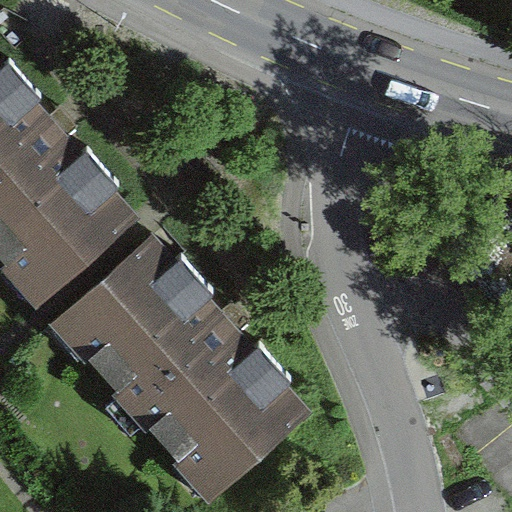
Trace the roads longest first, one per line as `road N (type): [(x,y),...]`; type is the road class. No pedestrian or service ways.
road 1 (residential): [(419,511),(398,416),(340,248),(335,196),(373,69)]
road 2 (secondary): [(213,0),(373,69)]
road 3 (secondary): [(373,69),(511,113)]
